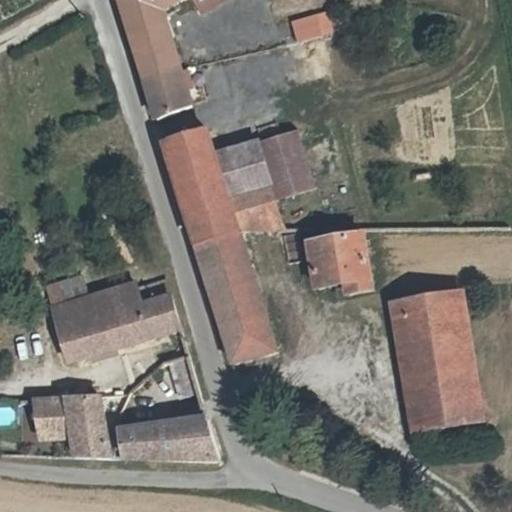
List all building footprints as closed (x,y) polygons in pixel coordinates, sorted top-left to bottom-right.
[(147,85),(183,73),(169,15),(193,0),(126,0),(122,2),(147,85)] [(336,0),(319,0),(273,18),(280,33),(341,12),(336,0)] [(353,44),(341,12),(280,33),(291,59),(353,44)] [(183,73),(147,85),(158,123),(191,109),(183,73)] [(194,247),(239,231),(217,161),(209,136),(165,146),(194,247)] [(274,204),(315,192),(299,137),(256,150),(274,204)] [(239,231),(283,231),(274,204),(256,150),(217,161),(239,231)] [(194,247),(230,364),(274,350),(249,264),(303,248),(301,230),(283,231),(239,231),(194,247)] [(343,289),(344,300),(370,296),(362,242),(307,250),(313,293),(343,289)] [(266,296),(277,292),(268,267),(256,271),(266,296)] [(86,303),(80,281),(43,290),(48,312),(86,303)] [(180,341),(164,282),(86,303),(48,312),(63,369),(180,341)] [(406,298),(426,422),(470,416),(450,290),(406,298)] [(185,361),(160,368),(173,412),(198,406),(185,361)] [(62,446),(64,461),(106,464),(98,402),(72,404),(57,405),(62,446)] [(57,405),(29,406),(34,447),(62,446),(57,405)] [(202,420),(198,406),(173,412),(176,425),(202,420)] [(116,437),(123,466),(216,470),(202,420),(176,425),(116,437)]
